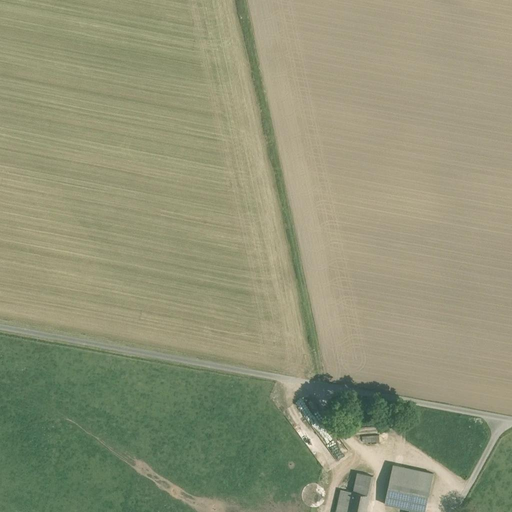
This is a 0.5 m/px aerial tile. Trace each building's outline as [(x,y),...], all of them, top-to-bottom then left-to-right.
[(381,426),(359,428),(362,436),(363,442),(380,441),(379,435),(381,426)] [(405,467),(393,465),(389,486),(401,489),(405,467)] [(433,473),(405,467),(401,489),(429,495),(433,473)] [(353,492),(341,489),(336,511),(366,511),(369,495),(373,476),(357,472),(353,492)] [(328,501),(328,496),(328,492),(325,488),(321,485),(316,484),(312,485),(308,488),(305,492),(305,496),(305,501),(308,505),(312,507),(317,508),(321,507),(325,505),(328,501)] [(401,489),(389,486),(385,504),(410,509),(408,511),(425,511),(429,495),(401,489)]
